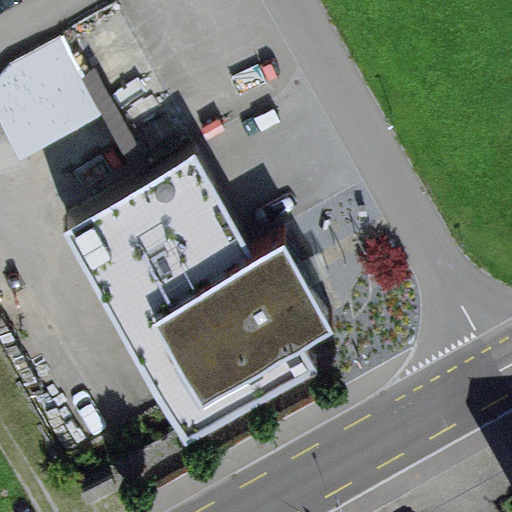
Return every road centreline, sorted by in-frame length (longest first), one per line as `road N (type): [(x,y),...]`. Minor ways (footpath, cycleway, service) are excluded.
road 1 (residential): [(500,372),(286,0)]
road 2 (secondary): [(249,511),(500,372)]
